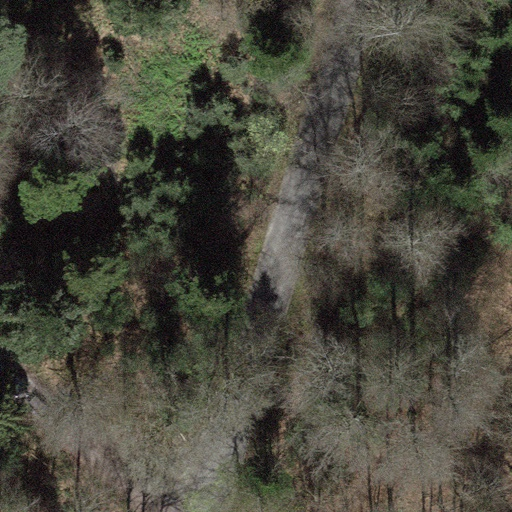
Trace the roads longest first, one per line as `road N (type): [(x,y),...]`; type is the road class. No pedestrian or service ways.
road 1 (track): [(353,0),(196,511)]
road 2 (track): [(198,494),(36,404),(0,355)]
